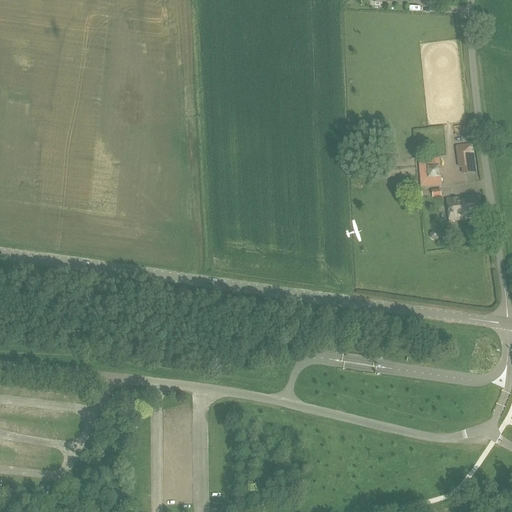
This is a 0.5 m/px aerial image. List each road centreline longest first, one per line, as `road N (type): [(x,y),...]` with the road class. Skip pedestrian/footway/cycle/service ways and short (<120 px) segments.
road 1 (tertiary): [(0,253),(508,324)]
road 2 (unclassified): [(508,324),(467,43),(468,0)]
